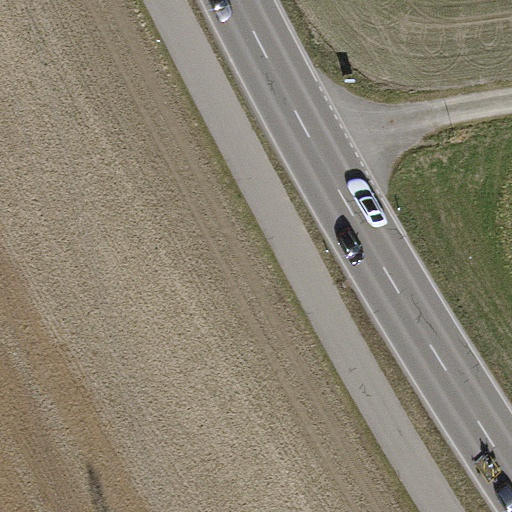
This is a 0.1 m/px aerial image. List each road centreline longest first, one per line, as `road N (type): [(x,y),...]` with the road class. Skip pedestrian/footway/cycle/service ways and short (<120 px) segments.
road 1 (secondary): [(233,0),(299,137),(511,485)]
road 2 (track): [(511,102),(299,137)]
